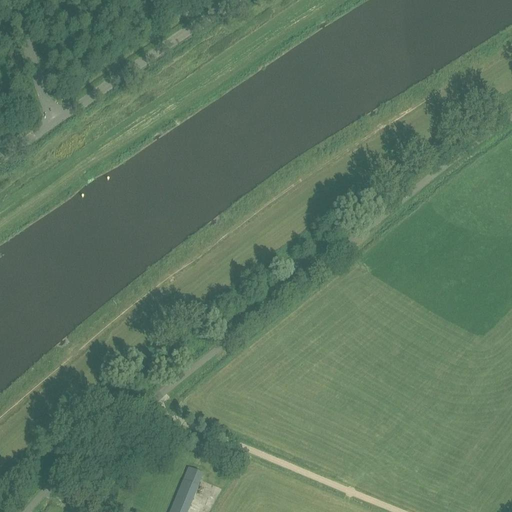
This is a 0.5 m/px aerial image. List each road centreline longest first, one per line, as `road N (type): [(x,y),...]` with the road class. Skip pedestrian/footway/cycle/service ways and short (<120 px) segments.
road 1 (unclassified): [(511,120),(145,408)]
road 2 (unclassified): [(52,122),(235,0)]
road 3 (unclassified): [(29,511),(145,408)]
road 4 (unclassified): [(52,122),(11,0)]
